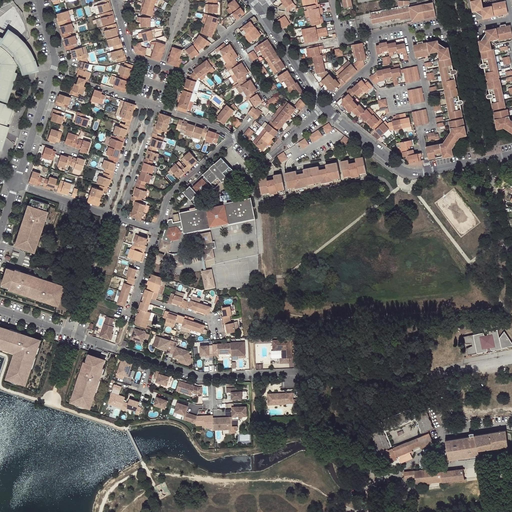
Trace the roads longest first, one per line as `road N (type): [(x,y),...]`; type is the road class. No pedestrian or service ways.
road 1 (residential): [(37,0),(55,62),(16,184)]
road 2 (residential): [(0,310),(151,360)]
road 3 (residential): [(448,433),(434,379),(511,361)]
road 4 (residential): [(344,511),(448,433)]
road 5 (residential): [(323,106),(383,160),(408,174),(428,170)]
